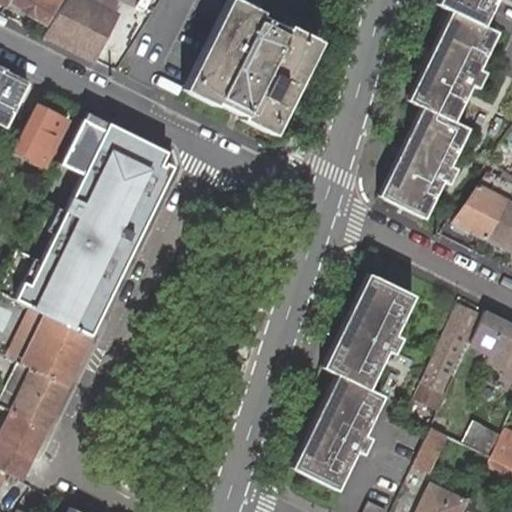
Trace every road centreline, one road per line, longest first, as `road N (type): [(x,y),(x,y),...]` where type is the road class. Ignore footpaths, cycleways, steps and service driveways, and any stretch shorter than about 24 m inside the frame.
road 1 (residential): [(211,147),(62,461),(158,511)]
road 2 (residential): [(322,202),(228,493)]
road 3 (residential): [(211,147),(0,41)]
road 4 (residential): [(511,297),(322,202)]
road 5 (residential): [(380,0),(322,202)]
road 6 (residential): [(322,202),(211,147)]
